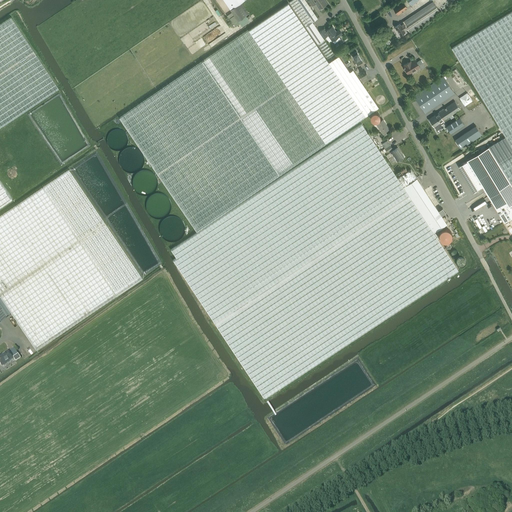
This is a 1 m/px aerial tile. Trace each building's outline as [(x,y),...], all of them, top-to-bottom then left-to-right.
[(249,21),(246,16),(248,14),(240,2),(243,0),(223,0),(234,15),(229,18),(235,26),(239,23),(242,26),(249,21)] [(291,0),(289,2),(327,58),(334,53),(323,38),(328,34),(326,31),(324,28),(319,32),(312,22),(318,18),(305,0),(291,0)] [(312,6),(316,3),(319,9),(327,3),(324,0),(308,0),(312,6)] [(393,8),(398,15),(408,8),(407,7),(410,5),(406,0),(404,0),(403,1),(393,8)] [(349,71),(338,55),(328,62),(288,2),(134,107),(120,117),(197,231),(374,111),(379,107),(353,69),(349,71)] [(433,2),(400,24),(395,27),(400,35),(405,32),(408,30),(410,32),(440,12),(433,2)] [(459,166),(475,192),(483,187),(505,222),(511,217),(511,11),(452,48),(506,136),(497,142),(490,146),(467,160),(468,161),(459,166)] [(0,125),(58,87),(12,17),(0,24),(0,125)] [(332,26),(326,31),(328,34),(332,41),(334,44),(341,39),(339,36),(342,33),(339,29),(336,32),(332,26)] [(357,52),(351,55),(357,65),(363,62),(357,52)] [(404,70),(405,72),(407,72),(408,74),(419,67),(420,69),(425,67),(420,60),(417,62),(415,59),(411,62),(410,61),(404,65),(405,66),(404,66),(405,69),(404,70)] [(443,77),(414,96),(425,113),(454,93),(443,77)] [(459,98),(465,106),(473,100),(467,92),(459,98)] [(440,125),(444,123),(442,121),(449,116),(451,119),(455,116),(453,114),(460,109),(455,101),(429,119),(434,127),(437,130),(441,127),(440,125)] [(460,118),(446,126),(451,133),(464,124),(460,118)] [(389,129),(382,120),(377,123),(385,136),(387,134),(385,131),(389,129)] [(445,213),(442,208),(438,211),(416,178),(417,178),(411,169),(397,178),(361,123),(210,226),(173,251),(177,257),(173,260),(212,318),(264,398),(458,270),(434,232),(447,224),(441,215),(445,213)] [(476,126),(455,140),(461,148),(482,134),(476,126)] [(382,144),(387,152),(393,149),(387,140),(382,144)] [(398,147),(390,152),(397,162),(404,157),(398,147)] [(0,319),(8,315),(11,312),(36,350),(143,278),(69,169),(0,216),(0,319)] [(0,205),(12,197),(0,179),(0,205)] [(0,354),(0,363),(1,366),(12,358),(7,351),(1,355),(1,354),(0,354)]
